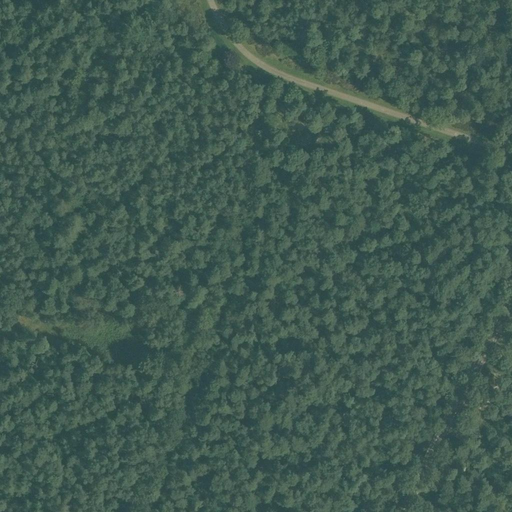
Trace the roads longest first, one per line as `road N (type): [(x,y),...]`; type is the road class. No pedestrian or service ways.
road 1 (track): [(139,0),(100,51),(85,91),(51,112),(0,353)]
road 2 (tertiary): [(405,511),(511,297)]
